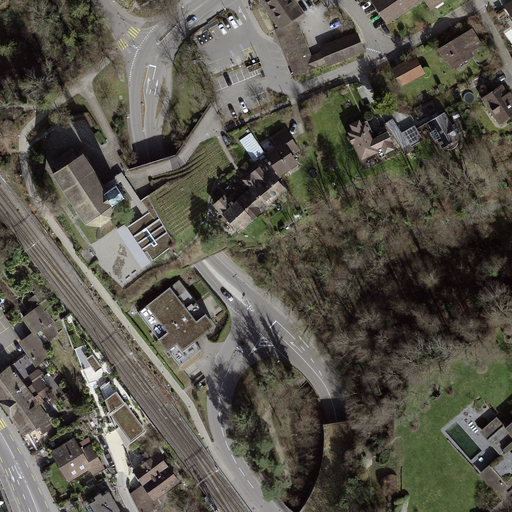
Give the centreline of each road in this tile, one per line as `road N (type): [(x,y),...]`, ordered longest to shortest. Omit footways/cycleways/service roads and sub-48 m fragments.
road 1 (secondary): [(318,511),(338,449),(331,397),(313,364),(262,317)]
road 2 (residential): [(262,317),(227,366),(220,399),(229,450),(273,511)]
road 3 (residential): [(236,0),(274,78),(287,88),(387,50)]
road 4 (secondary): [(262,317),(187,238),(149,158)]
